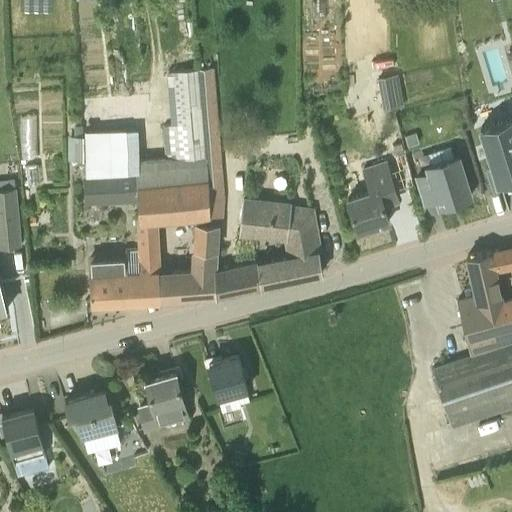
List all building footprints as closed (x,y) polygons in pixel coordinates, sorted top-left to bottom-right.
[(164,159),(206,155),(198,68),(165,71),(170,123),(162,124),(164,159)] [(383,107),(392,106),(403,105),(397,74),(377,77),(383,107)] [(40,113),(23,114),(25,156),(42,155),(40,113)] [(501,185),(500,180),(511,175),(511,117),(480,127),(493,167),(487,168),(493,188),(501,185)] [(416,133),(404,137),(407,146),(419,143),(416,133)] [(84,159),(84,135),(68,135),(68,159),(84,159)] [(400,141),(392,142),(395,157),(403,155),(400,141)] [(208,181),(207,167),(206,155),(164,159),(138,160),(137,172),(136,177),(137,186),(208,181)] [(437,198),(439,205),(471,195),(459,155),(427,165),(429,172),(417,176),(425,202),(437,198)] [(358,230),(389,220),(382,197),(396,193),(386,161),(363,168),(367,182),(347,188),(350,197),(347,198),(358,230)] [(137,190),(137,186),(136,177),(137,172),(95,173),(84,174),(85,201),(138,199),(137,190)] [(0,246),(20,245),(14,178),(0,178),(0,246)] [(209,218),(209,210),(208,181),(137,186),(137,190),(138,199),(138,208),(139,222),(159,220),(195,218),(209,218)] [(285,249),(318,244),(311,206),(290,204),(290,201),(243,195),(238,234),(283,239),(285,249)] [(159,220),(139,222),(139,248),(126,248),(126,254),(89,257),(92,301),(156,297),(159,297),(161,270),(159,220)] [(216,292),(215,268),(218,221),(195,220),(190,268),(161,270),(159,297),(217,294),(216,292)] [(216,292),(322,271),(320,258),(321,258),(318,244),(285,249),(286,257),(215,268),(216,292)] [(475,295),(457,299),(470,355),(511,341),(511,244),(467,254),(475,295)] [(0,308),(8,307),(0,274),(0,308)] [(511,341),(432,367),(452,427),(511,408),(511,341)] [(221,411),(241,406),(240,402),(250,400),(238,354),(208,362),(221,411)] [(144,426),(172,420),(187,416),(175,371),(146,379),(151,400),(139,403),(144,426)] [(107,400),(104,389),(65,400),(70,418),(76,416),(81,435),(85,452),(123,443),(112,399),(107,400)] [(48,465),(33,407),(1,415),(15,461),(18,473),(48,465)] [(242,464),(247,451),(235,446),(230,459),(242,464)] [(230,503),(231,485),(214,484),(212,502),(230,503)]
